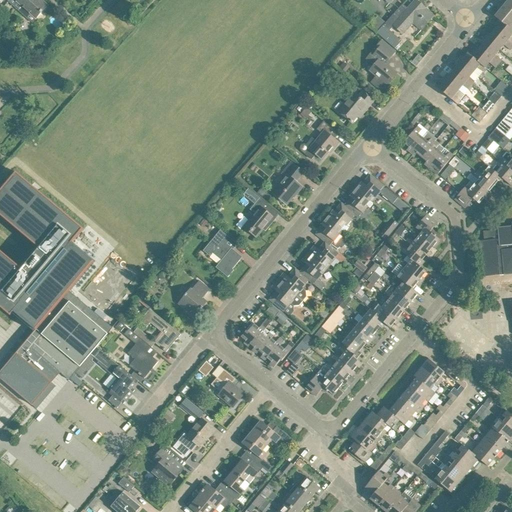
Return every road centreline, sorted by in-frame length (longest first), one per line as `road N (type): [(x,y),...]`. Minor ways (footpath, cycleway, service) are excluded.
road 1 (residential): [(271,386),(322,428),(335,427),(456,281),(457,237)]
road 2 (residential): [(215,333),(368,144)]
road 3 (residential): [(168,511),(271,386)]
road 4 (residential): [(368,144),(467,21)]
road 5 (residential): [(457,237),(452,214),(368,144)]
